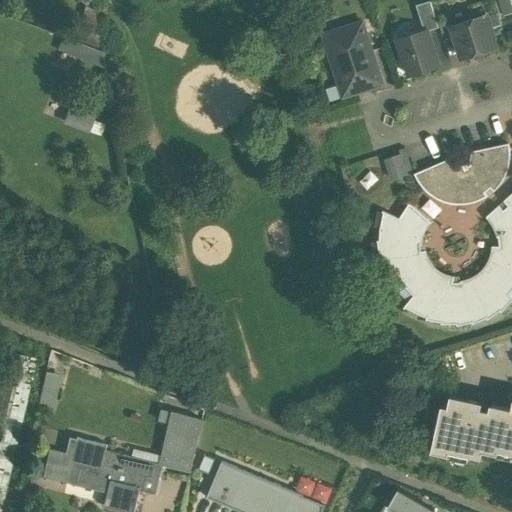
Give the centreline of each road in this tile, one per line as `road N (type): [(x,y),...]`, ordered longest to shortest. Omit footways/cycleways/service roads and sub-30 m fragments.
road 1 (residential): [(511,76),(490,65),(372,103),(381,144)]
road 2 (residential): [(381,144),(511,101)]
